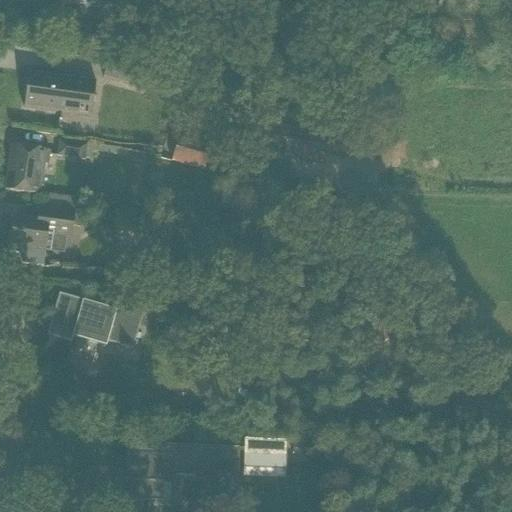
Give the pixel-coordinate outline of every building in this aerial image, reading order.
[(134,86),(138,71),(107,63),(103,78),(134,86)] [(91,117),(95,82),(28,73),(23,108),(91,117)] [(191,86),(189,91),(198,95),(200,89),(191,86)] [(285,150),(289,129),(289,127),(259,122),(255,145),(285,150)] [(57,154),(85,158),(87,144),(59,139),(57,154)] [(177,145),(172,160),(208,172),(213,157),(177,145)] [(5,191),(39,196),(43,166),(48,167),(50,152),(11,146),(5,191)] [(240,208),(242,193),(231,192),(230,207),(240,208)] [(23,255),(22,264),(42,267),(45,253),(47,236),(56,237),(57,233),(66,234),(67,226),(69,214),(69,212),(43,209),(41,222),(13,218),(9,248),(10,248),(11,253),(23,255)] [(69,214),(67,226),(76,227),(78,214),(69,212),(69,214)] [(307,277),(307,292),(316,292),(317,277),(307,276),(307,277)] [(289,277),(288,291),(296,291),(297,277),(289,277)] [(59,295),(49,331),(56,333),(54,338),(65,342),(66,341),(70,342),(71,337),(106,347),(107,342),(132,349),(144,309),(118,301),(115,311),(59,295)] [(244,441),(243,479),(283,480),(285,442),(244,441)] [(292,441),(292,455),(307,455),(307,441),(292,441)] [(132,462),(132,468),(133,468),(133,481),(115,480),(114,498),(158,500),(160,470),(233,473),(234,450),(130,445),(129,462),(132,462)] [(376,446),(372,468),(381,469),(385,447),(376,446)]
